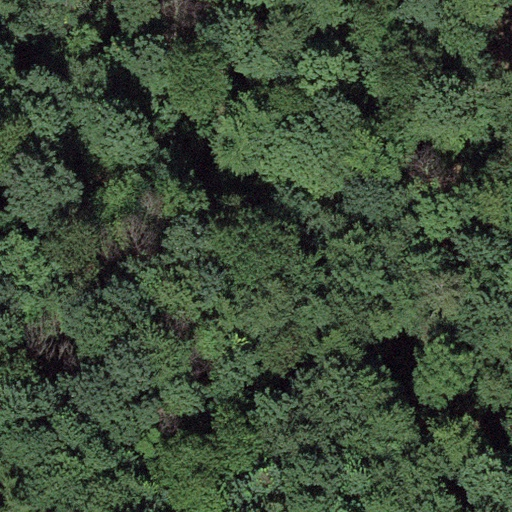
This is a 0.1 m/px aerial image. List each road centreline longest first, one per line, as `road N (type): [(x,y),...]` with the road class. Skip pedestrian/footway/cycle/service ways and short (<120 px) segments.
road 1 (track): [(111,0),(511,115)]
road 2 (track): [(0,407),(127,511)]
